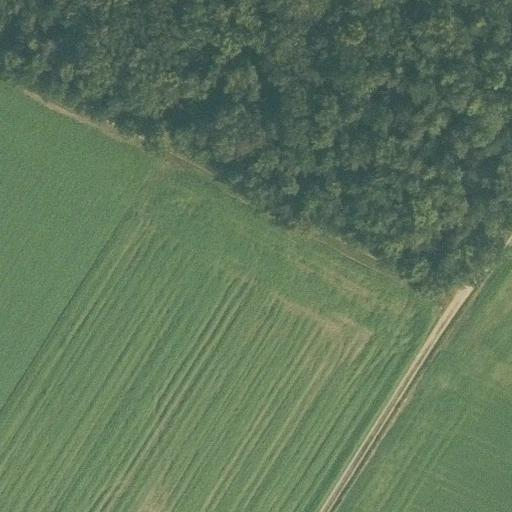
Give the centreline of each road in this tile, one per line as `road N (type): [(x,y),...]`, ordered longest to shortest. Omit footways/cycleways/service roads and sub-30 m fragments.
road 1 (track): [(0,64),(460,295)]
road 2 (track): [(324,511),(460,295)]
